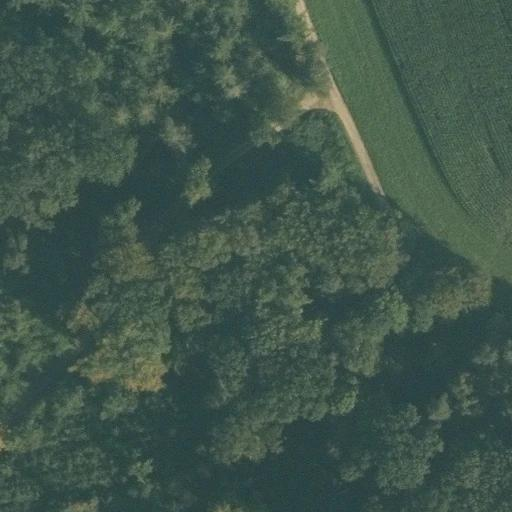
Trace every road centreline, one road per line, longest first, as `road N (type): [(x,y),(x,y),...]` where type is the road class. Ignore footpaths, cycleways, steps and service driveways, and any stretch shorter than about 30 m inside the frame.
road 1 (track): [(511,337),(404,265),(333,91)]
road 2 (track): [(0,434),(113,302),(148,232)]
road 3 (track): [(148,232),(333,91)]
road 4 (unknown): [(89,0),(224,122),(239,164)]
